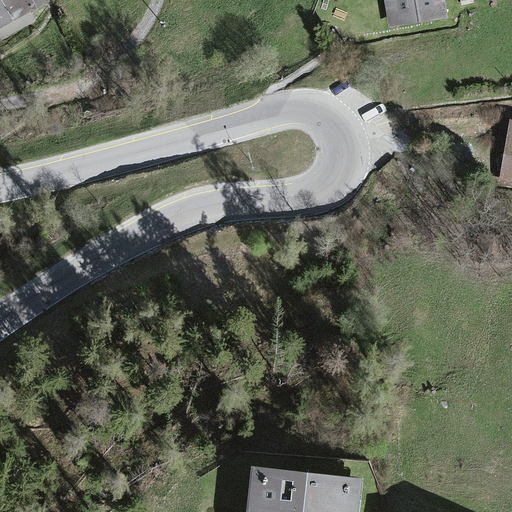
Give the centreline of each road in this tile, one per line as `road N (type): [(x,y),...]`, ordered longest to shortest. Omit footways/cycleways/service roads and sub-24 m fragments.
road 1 (tertiary): [(0,186),(279,111),(319,114),(339,141),(332,173),(318,188),(196,208),(0,323)]
road 2 (track): [(511,222),(421,151),(339,141)]
